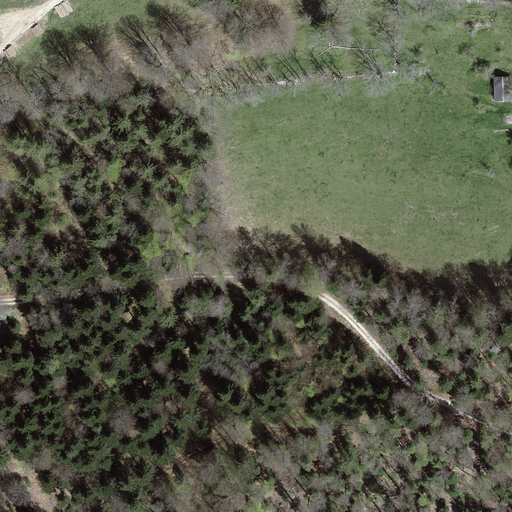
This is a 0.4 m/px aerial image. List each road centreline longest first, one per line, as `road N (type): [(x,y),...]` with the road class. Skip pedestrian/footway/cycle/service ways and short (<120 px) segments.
road 1 (track): [(511,428),(461,414),(349,325),(216,277),(111,280),(0,303)]
road 2 (track): [(0,464),(144,461),(437,396),(511,371)]
road 3 (track): [(124,511),(232,436)]
